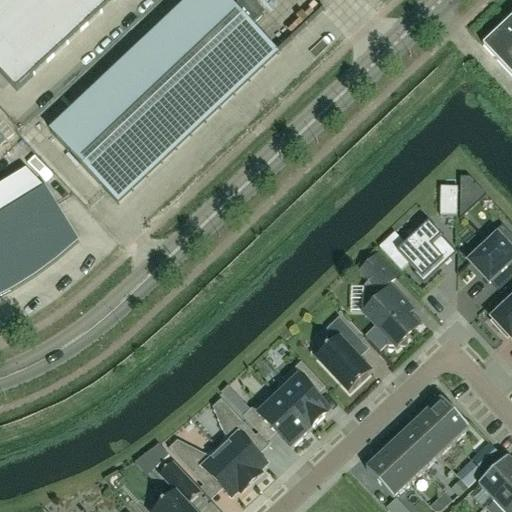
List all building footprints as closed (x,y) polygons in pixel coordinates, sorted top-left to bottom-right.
[(116,0),(0,0),(0,74),(16,93),(116,0)] [(227,0),(193,0),(51,135),(117,205),(278,54),(252,27),(263,16),(248,0),(237,10),(227,0)] [(511,77),(511,19),(483,47),(511,77)] [(0,296),(10,291),(33,277),(55,261),(76,243),(43,189),(27,172),(0,188),(0,296)] [(471,183),(462,183),(461,222),(486,198),(471,183)] [(457,218),(457,189),(440,189),(440,218),(457,218)] [(429,225),(397,254),(416,273),(414,275),(424,286),(440,270),(437,267),(450,256),(438,243),(442,239),(429,225)] [(511,239),(501,228),(486,242),(489,244),(468,264),(489,285),(506,269),(511,275),(511,239)] [(362,314),(387,340),(387,348),(394,348),(397,351),(400,348),(407,348),(407,341),(418,330),(407,319),(412,314),(387,287),(396,279),(376,259),(360,275),(368,284),(364,288),(362,314)] [(511,298),(511,297),(498,309),(502,312),(493,321),(493,322),(491,324),(501,335),(504,333),(511,341),(511,298)] [(331,346),(317,360),(349,395),(371,375),(352,354),(362,345),(339,320),(327,331),(327,341),(331,346)] [(289,388),(279,399),(310,432),(329,414),(310,394),(320,384),(301,364),(283,381),(289,388)] [(310,432),(279,399),(268,409),(261,402),(243,419),(262,439),(272,429),(291,450),(310,432)] [(218,450),(252,487),(262,477),(259,474),(267,467),(248,447),(256,439),(221,402),(213,410),(226,442),(218,450)] [(426,416),(454,445),(469,431),(442,402),(426,416)] [(250,412),(243,404),(236,411),(243,419),(250,412)] [(426,416),(412,430),(439,459),(454,445),(426,416)] [(397,444),(424,473),(439,459),(412,430),(397,444)] [(252,487),(218,450),(209,458),(177,443),(169,451),(204,488),(212,480),(231,500),(239,493),(241,496),(252,487)] [(382,458),(409,487),(424,473),(397,444),(382,458)] [(159,447),(147,456),(158,467),(169,457),(159,447)] [(483,457),(492,467),(501,458),(492,449),(483,457)] [(382,458),(366,472),(394,501),(409,487),(382,458)] [(511,464),(508,460),(479,487),(493,503),(511,485),(511,464)] [(475,483),(482,476),(470,463),(456,477),(460,482),(467,490),(475,483)] [(176,492),(155,511),(190,511),(184,505),(186,503),(189,506),(199,496),(171,465),(160,475),(176,492)] [(467,490),(460,482),(451,491),(458,498),(467,490)] [(511,511),(511,485),(493,503),(501,511),(511,511)] [(436,503),(444,511),(452,503),(445,495),(436,503)]
